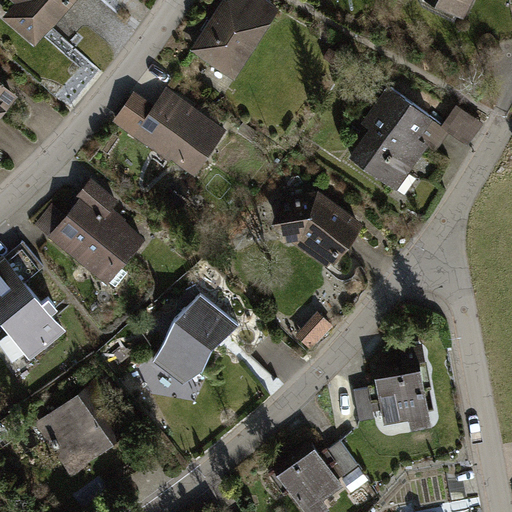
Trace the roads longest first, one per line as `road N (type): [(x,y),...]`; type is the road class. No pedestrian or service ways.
road 1 (residential): [(447,232),(345,346),(212,469),(153,511)]
road 2 (residential): [(503,511),(447,232)]
road 3 (residential): [(0,210),(184,0)]
road 4 (residential): [(507,128),(447,232)]
